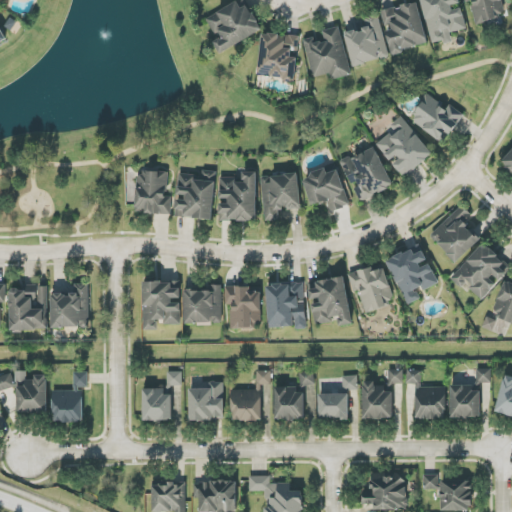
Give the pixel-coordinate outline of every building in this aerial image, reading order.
[(241,0),(205,20),(223,52),(263,31),(245,0),(241,0)] [(468,29),(462,6),(461,6),(459,0),(421,0),(432,45),(453,40),(451,33),(468,29)] [(476,24),(506,17),(502,0),(465,0),(466,4),(471,3),(476,24)] [(428,44),(419,2),(382,11),(393,56),(404,53),(403,49),(428,44)] [(353,66),(389,58),(379,15),(366,18),(368,29),(346,33),(353,66)] [(323,31),(326,41),(316,43),(315,37),(305,40),(313,78),(330,74),(331,80),(352,75),(341,27),(323,31)] [(263,33),(259,76),(296,80),(300,37),(263,33)] [(444,143),(465,115),(450,104),(447,108),(428,95),(411,118),(444,143)] [(433,154),(405,119),(375,143),(392,163),(405,178),(433,154)] [(395,187),(376,146),(341,163),(352,186),(353,186),(361,202),(395,187)] [(511,151),(502,162),(511,171),(511,151)] [(312,206),(329,202),(332,211),(350,206),(339,170),(328,174),(327,170),(304,177),(312,206)] [(214,220),(217,171),(203,171),(203,175),(179,174),(178,198),(177,198),(176,218),(214,220)] [(172,197),(168,197),(168,173),(137,172),(136,213),(172,215),(172,197)] [(220,204),(220,221),(258,221),(258,173),(242,173),(242,179),(220,179),(220,199),(228,199),(228,204),(220,204)] [(265,221),(280,220),(279,210),(301,209),(299,174),(262,176),(265,221)] [(481,240),(465,223),(472,216),(463,206),(431,236),(456,263),(481,240)] [(499,283),(511,268),(484,243),(452,279),(462,289),(466,284),(483,300),(499,283)] [(408,305),(421,299),(418,293),(439,283),(429,262),(423,251),(415,255),(413,249),(387,261),(408,305)] [(396,303),(385,268),(373,272),(371,268),(349,274),(354,293),(360,291),(366,312),(396,303)] [(353,324),(346,277),(317,281),(318,289),(309,290),(311,302),(312,302),(315,323),(339,320),(340,326),(353,324)] [(511,283),(505,281),(492,315),(511,322),(511,283)] [(144,331),(157,331),(157,323),(181,323),(181,301),(181,282),(144,282),(144,331)] [(305,283),(268,284),(269,329),(306,328),(305,283)] [(89,284),(75,284),(75,294),(52,294),(52,328),(90,328),(89,284)] [(11,330),(48,330),(48,286),(23,286),(23,289),(11,289),(11,330)] [(232,329),(254,329),(254,323),(262,323),(262,287),(226,287),(226,305),(232,304),(232,329)] [(222,288),(185,288),(185,324),(222,323),(222,288)] [(488,314),(483,327),(502,335),(508,322),(488,314)] [(491,369),(477,369),(477,384),(492,384),(491,369)] [(404,384),(404,370),(389,370),(389,384),(404,384)] [(447,388),(421,387),(422,371),(407,370),(407,384),(417,385),(417,418),(446,419),(447,388)] [(48,413),(48,377),(27,377),(27,371),(18,371),(17,412),(48,413)] [(272,372),(257,371),(257,390),(232,390),(231,421),(264,421),(265,385),(271,385),(272,372)] [(306,421),(306,386),(316,386),(316,371),(301,371),(301,388),(276,387),(276,421),(306,421)] [(53,391),(54,422),(84,422),(83,389),(88,389),(88,372),(74,372),(74,391),(53,391)] [(183,386),(183,372),(168,372),(168,386),(183,386)] [(0,392),(15,388),(11,374),(0,377),(0,392)] [(358,390),(358,376),(343,377),(343,391),(358,390)] [(511,377),(506,376),(495,410),(511,415),(511,377)] [(190,389),(190,421),(225,420),(224,382),(210,382),(210,389),(190,389)] [(364,419),(393,419),(393,392),(386,392),(386,387),(376,387),(376,382),(364,382),(364,419)] [(451,418),(482,417),(481,391),(474,391),(474,385),(451,386),(451,418)] [(144,421),(172,421),(173,395),(165,395),(165,389),(144,389),(144,421)] [(320,394),(319,418),(349,419),(350,395),(320,394)] [(424,489),(440,490),(441,475),(424,474),(424,489)] [(302,511),(303,491),(291,491),(291,483),(271,483),(271,477),(250,476),(250,491),(266,492),(266,511),(302,511)] [(375,509),(408,510),(408,477),(372,476),(371,490),(363,490),(363,505),(375,505),(375,509)] [(214,511),(238,511),(237,481),(195,482),(196,500),(200,500),(200,511),(214,511)] [(442,511),(473,511),(472,481),(442,481),(442,511)] [(153,484),(153,511),(186,511),(186,483),(153,484)]
